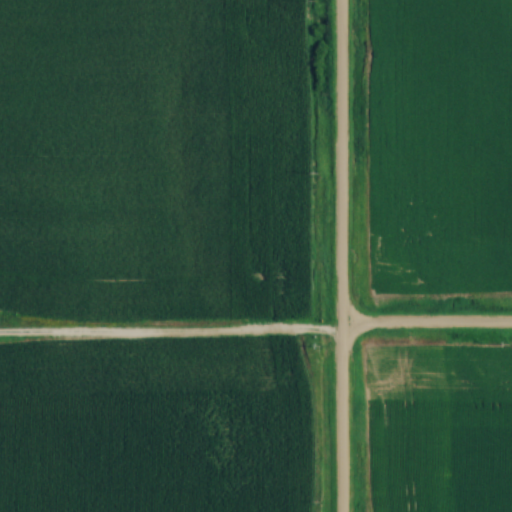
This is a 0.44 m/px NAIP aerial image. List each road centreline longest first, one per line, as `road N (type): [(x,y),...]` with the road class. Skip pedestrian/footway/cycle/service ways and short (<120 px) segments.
road 1 (tertiary): [(342,511),(339,0)]
road 2 (residential): [(511,320),(343,320)]
